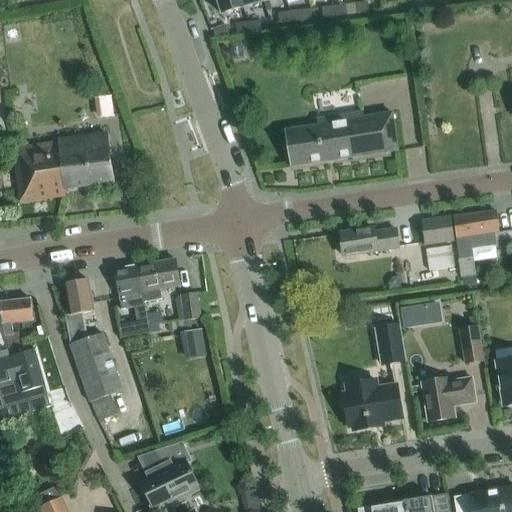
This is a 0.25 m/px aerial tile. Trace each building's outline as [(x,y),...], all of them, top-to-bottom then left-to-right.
[(243,8),(240,0),(216,0),(221,15),(243,8)] [(263,2),(262,0),(240,0),(243,8),(263,2)] [(367,3),(355,4),(356,14),(368,12),(367,3)] [(345,5),(333,7),(334,17),(346,15),(345,5)] [(334,17),(333,7),(321,8),(322,18),(334,17)] [(301,11),(289,12),(291,22),(302,21),(301,11)] [(291,22),(289,12),(277,14),(278,24),(291,22)] [(261,32),(260,26),(259,22),(248,23),(249,33),(261,32)] [(249,33),(248,23),(236,25),(237,35),(249,33)] [(391,113),(363,117),(362,112),(316,120),(317,126),(284,131),(289,167),(396,151),(391,113)] [(107,134),(90,136),(78,138),(78,137),(58,140),(58,142),(12,148),(19,202),(66,196),(65,188),(113,182),(107,134)] [(475,276),(471,249),(494,245),(493,233),(498,232),(495,211),(452,217),(461,278),(475,276)] [(421,222),(424,243),(453,239),(450,218),(421,222)] [(340,234),(343,256),(399,248),(396,230),(374,233),(373,229),(340,234)] [(425,250),(428,271),(453,267),(450,246),(425,250)] [(174,259),(137,265),(142,293),(144,302),(161,299),(160,290),(179,286),(174,259)] [(143,302),(142,293),(137,265),(113,269),(120,310),(134,307),(144,305),(143,303),(143,302)] [(88,280),(64,285),(69,315),(64,316),(70,344),(69,344),(89,402),(90,402),(98,421),(117,413),(110,396),(122,391),(102,333),(87,338),(82,314),(94,311),(88,280)] [(200,318),(196,294),(181,296),(184,321),(200,318)] [(22,345),(18,333),(13,335),(12,323),(33,320),(30,299),(0,302),(0,312),(4,328),(5,338),(9,349),(22,345)] [(137,322),(119,325),(120,335),(148,330),(144,305),(134,307),(137,322)] [(414,305),(400,307),(403,325),(416,323),(414,305)] [(376,329),(382,365),(404,361),(398,326),(376,329)] [(465,364),(483,361),(477,327),(459,330),(465,364)] [(169,336),(169,353),(199,353),(198,335),(169,336)] [(34,350),(0,359),(0,385),(6,383),(10,396),(27,391),(27,392),(30,391),(29,390),(31,389),(44,385),(34,350)] [(511,359),(496,362),(503,405),(508,405),(509,407),(511,407),(511,359)] [(448,378),(421,383),(427,422),(455,418),(453,404),(458,403),(458,405),(475,403),(471,378),(449,381),(448,378)] [(359,391),(346,393),(342,394),(343,398),(340,400),(342,408),(345,410),(348,427),(352,427),(353,431),(371,428),(371,424),(401,418),(396,385),(377,388),(375,380),(357,383),(359,391)] [(13,405),(0,408),(0,420),(32,412),(29,401),(13,405)] [(181,492),(197,484),(187,463),(191,462),(182,442),(181,442),(154,451),(161,467),(150,472),(154,478),(140,485),(151,507),(167,499),(169,502),(182,495),(181,492)] [(11,451),(0,455),(0,462),(3,469),(16,464),(11,451)] [(456,497),(453,497),(455,511),(511,511),(511,487),(495,490),(496,491),(496,492),(488,494),(488,493),(488,491),(469,494),(469,496),(470,495),(470,499),(455,501),(455,498),(457,498),(456,497)] [(369,507),(357,509),(357,511),(450,511),(447,494),(443,495),(443,496),(444,496),(444,500),(410,506),(409,502),(409,500),(369,507)] [(266,511),(263,495),(249,498),(252,511),(266,511)] [(39,507),(40,511),(67,511),(60,497),(39,507)]
